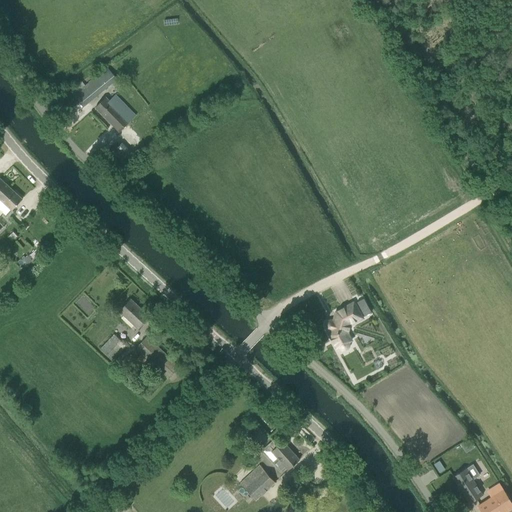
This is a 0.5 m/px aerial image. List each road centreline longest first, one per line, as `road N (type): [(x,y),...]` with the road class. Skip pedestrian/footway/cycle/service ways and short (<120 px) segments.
road 1 (unclassified): [(267,324),(49,117),(0,47)]
road 2 (tertiary): [(237,357),(0,125)]
road 3 (unclassified): [(267,324),(281,308),(511,181)]
road 4 (unclassified): [(442,511),(367,410),(267,324)]
road 5 (tertiary): [(387,511),(346,455),(237,357)]
road 6 (track): [(237,357),(86,511)]
